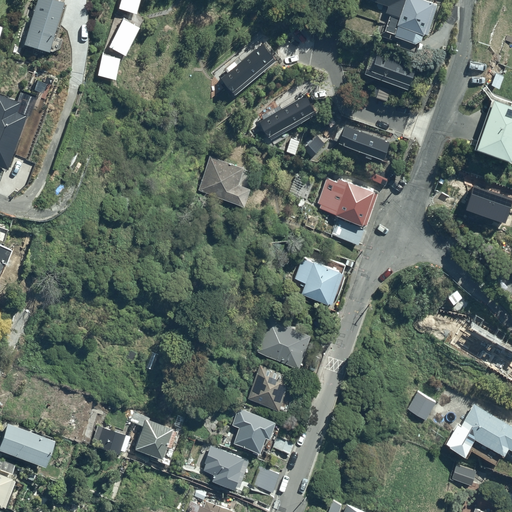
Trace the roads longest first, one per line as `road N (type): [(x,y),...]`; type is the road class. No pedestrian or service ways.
road 1 (residential): [(396,239),(360,298),(282,511)]
road 2 (residential): [(467,0),(463,55),(396,239)]
road 3 (residential): [(396,239),(434,255),(511,327)]
